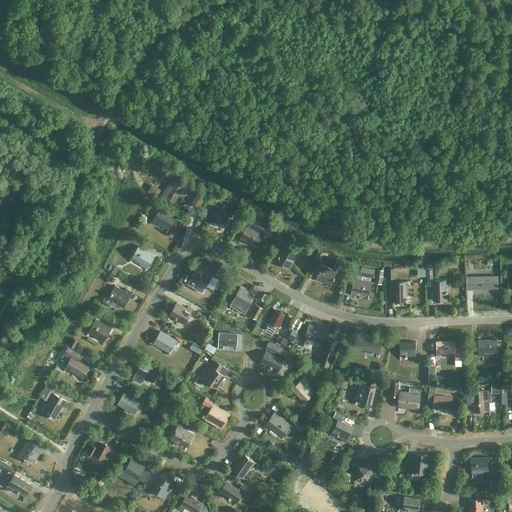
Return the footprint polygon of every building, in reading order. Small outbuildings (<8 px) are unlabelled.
[(162,195),(162,196),(173,202),(173,201),(181,187),(182,187),(186,180),(175,173),(171,180),(171,181),(163,195),(162,195)] [(151,185),(148,190),(153,193),(156,188),(151,185)] [(197,207),(206,192),(200,189),(191,203),(197,207)] [(225,203),(217,199),(214,205),(221,209),(225,203)] [(232,219),(228,216),(212,207),(204,221),(209,223),(210,220),(222,226),(219,231),(220,231),(222,227),(228,217),(232,219)] [(179,221),(179,220),(175,218),(159,208),(151,222),(156,224),(157,222),(168,228),(166,232),(169,228),(175,218),(179,221)] [(246,223),(251,216),(246,213),(242,221),(246,223)] [(246,226),(239,240),(243,242),(245,239),(256,246),(262,236),(262,235),(265,229),(250,221),(247,227),(246,226)] [(286,244),(289,237),(282,233),(278,240),(286,244)] [(139,263),(146,267),(154,254),(138,245),(128,262),(129,262),(132,257),(140,262),(139,263)] [(288,267),(296,253),(283,245),(280,250),(275,247),(272,253),(277,256),(275,260),(288,267)] [(314,273),(317,274),(315,280),(316,278),(324,281),(325,280),(331,283),(329,286),(330,286),(333,279),(334,277),(337,269),(336,271),(321,265),(322,263),(319,261),(314,273)] [(189,280),(187,284),(201,292),(203,288),(204,287),(212,272),(213,271),(212,271),(212,272),(211,273),(198,266),(198,264),(199,263),(198,264),(189,279),(189,280)] [(373,277),(374,268),(361,266),(359,275),(361,275),(360,280),(353,278),(350,293),(355,294),(356,291),(369,294),(371,282),(370,281),(371,277),(373,277)] [(395,278),(395,269),(385,269),(385,278),(395,278)] [(116,277),(109,274),(106,279),(113,283),(116,277)] [(466,276),(466,288),(497,288),(497,275),(466,276)] [(445,292),(446,292),(446,290),(445,290),(445,280),(433,280),(433,281),(434,299),(433,299),(433,300),(446,300),(446,299),(445,292)] [(406,295),(406,289),(406,281),(392,281),(392,288),(393,288),(394,301),(409,300),(405,300),(405,296),(406,295)] [(123,307),(130,294),(128,293),(130,291),(125,288),(124,291),(115,286),(108,298),(105,303),(104,303),(105,304),(106,303),(105,303),(109,296),(117,301),(116,303),(123,307)] [(233,299),(229,305),(244,313),(245,312),(248,307),(254,296),(247,293),(248,291),(240,287),(233,299)] [(183,323),(190,312),(191,313),(194,309),(188,306),(186,308),(176,302),(166,319),(167,320),(170,314),(174,317),(173,318),(177,319),(183,322),(183,323)] [(262,308),(255,304),(249,315),(256,319),(262,308)] [(266,317),(268,318),(263,325),(275,332),(280,324),(282,325),(286,317),(284,315),(280,310),(273,310),(271,308),(266,317)] [(210,313),(207,318),(215,322),(218,317),(210,313)] [(101,345),(110,328),(95,319),(85,336),(86,336),(89,330),(97,334),(96,336),(103,340),(100,344),(101,345)] [(257,321),(251,331),(258,335),(261,329),(261,328),(258,327),(260,323),(257,321)] [(309,324),(305,335),(314,338),(314,340),(321,342),(321,343),(322,338),(327,339),(328,340),(320,364),(321,364),(321,365),(320,367),(326,369),(327,367),(327,366),(336,341),(331,340),(331,339),(332,337),(324,334),(325,329),(309,324)] [(297,330),(292,328),(287,337),(293,340),(297,330)] [(160,331),(153,342),(169,351),(176,340),(160,331)] [(242,334),(237,333),(219,332),(218,347),(223,348),(223,344),(235,345),(235,350),(236,350),(236,345),(237,334),(242,334)] [(78,340),(72,337),(68,345),(74,348),(78,340)] [(364,358),(365,350),(370,351),(370,352),(372,352),(372,351),(378,352),(378,358),(380,340),(383,340),(379,340),(361,338),(360,338),(358,357),(364,358)] [(496,340),(501,340),(501,339),(496,339),(478,340),(478,355),(483,355),(483,352),(496,352),(496,356),(496,352),(496,340)] [(454,340),(436,340),(436,356),(441,356),(441,353),(454,352),(461,352),(461,346),(467,346),(467,340),(459,340),(454,340)] [(409,360),(415,360),(415,341),(399,341),(399,360),(400,360),(400,355),(404,355),(404,356),(406,356),(406,355),(415,355),(415,359),(409,359),(409,360)] [(193,344),(190,350),(198,355),(202,349),(193,344)] [(67,346),(63,353),(70,358),(64,368),(82,378),(88,366),(73,357),(76,351),(67,346)] [(276,373),(283,359),(266,351),(266,350),(265,350),(258,364),(259,364),(260,361),(270,366),(269,367),(271,368),(272,367),(277,370),(276,373)] [(228,378),(229,378),(218,370),(222,365),(212,357),(212,358),(216,361),(212,366),(208,363),(212,366),(203,378),(199,375),(199,376),(220,391),(220,390),(216,387),(224,376),(228,378)] [(158,371),(157,371),(158,371),(142,361),(135,373),(132,379),(141,383),(145,377),(151,381),(152,381),(157,371),(158,371)] [(383,372),(385,364),(377,362),(375,370),(383,372)] [(178,386),(182,380),(177,377),(173,383),(178,386)] [(304,401),(314,392),(307,384),(309,382),(305,378),(303,380),(302,379),(292,388),(297,394),(298,393),(305,399),(299,405),(299,406),(300,405),(304,401)] [(46,400),(54,386),(46,381),(39,396),(46,400)] [(371,403),(376,382),(371,381),(370,386),(354,382),(354,383),(360,384),(359,391),(357,391),(354,404),(355,404),(356,399),(371,403)] [(399,381),(391,381),(390,396),(397,396),(399,381)] [(490,383),(491,393),(502,393),(502,382),(490,383)] [(420,388),(409,387),(409,393),(399,392),(398,405),(418,407),(420,388)] [(473,390),(473,412),(488,411),(488,410),(493,409),(495,408),(494,402),(493,401),(489,401),(488,398),(490,398),(489,388),(473,390)] [(134,413),(140,402),(144,404),(147,398),(139,393),(135,399),(128,395),(129,393),(125,390),(117,404),(134,413)] [(68,402),(53,393),(46,405),(43,403),(43,404),(46,406),(43,411),(45,413),(57,420),(59,417),(57,419),(54,418),(64,400),(68,402)] [(451,408),(452,397),(434,395),(432,408),(438,409),(438,406),(450,408),(449,412),(450,412),(450,408),(451,408)] [(213,401),(206,397),(202,403),(209,407),(213,401)] [(148,403),(156,408),(159,403),(151,398),(148,403)] [(345,401),(338,399),(336,407),(343,409),(345,401)] [(221,427),(229,414),(213,405),(205,418),(221,427)] [(332,417),(337,419),(331,431),(343,437),(342,440),(345,441),(352,427),(341,421),(344,415),(336,410),(332,417)] [(273,415),(266,425),(271,429),(270,431),(276,436),(279,432),(282,434),(290,424),(280,416),(278,418),(273,415)] [(296,419),(291,425),(299,431),(304,425),(296,419)] [(187,445),(193,435),(177,426),(170,438),(177,442),(178,440),(187,445)] [(27,441),(18,456),(23,458),(23,459),(24,459),(25,459),(32,463),(40,449),(27,441)] [(94,455),(95,452),(99,456),(105,457),(107,458),(112,450),(109,448),(105,443),(99,443),(96,441),(94,446),(87,443),(84,449),(89,454),(94,455)] [(298,456),(287,446),(283,452),(294,461),(298,456)] [(425,473),(427,455),(408,452),(407,461),(413,462),(412,471),(415,472),(417,472),(417,471),(425,472),(425,473)] [(259,465),(259,464),(244,454),(243,454),(244,455),(233,470),(232,470),(248,481),(248,480),(243,477),(254,461),(259,465)] [(131,457),(123,471),(137,479),(137,477),(145,482),(151,473),(146,470),(144,473),(141,471),(143,468),(145,465),(131,457)] [(481,472),(489,471),(488,457),(471,458),(472,477),(472,470),(481,470),(481,472)] [(0,459),(0,465),(6,469),(9,464),(0,459)] [(370,481),(372,465),(356,463),(355,476),(361,476),(360,480),(370,481)] [(99,475),(92,471),(89,477),(96,481),(99,475)] [(4,490),(5,490),(7,486),(24,496),(21,500),(22,500),(31,485),(14,474),(4,490)] [(151,489),(165,497),(170,488),(167,486),(170,480),(162,475),(162,476),(158,474),(154,480),(156,481),(152,489),(151,489)] [(220,490),(228,496),(235,501),(232,505),(233,506),(242,492),(242,491),(226,481),(227,480),(226,480),(216,494),(217,494),(220,490)] [(263,498),(241,483),(238,488),(255,499),(253,502),(259,505),(263,498)] [(150,488),(151,489),(152,489),(145,485),(141,492),(146,495),(150,488)] [(206,511),(207,511),(206,506),(202,503),(186,494),(178,507),(183,510),(184,507),(193,511),(206,511)] [(418,511),(420,498),(404,495),(401,508),(407,509),(406,511),(418,511)] [(469,499),(469,507),(468,511),(482,511),(482,498),(464,499),(469,499)]
